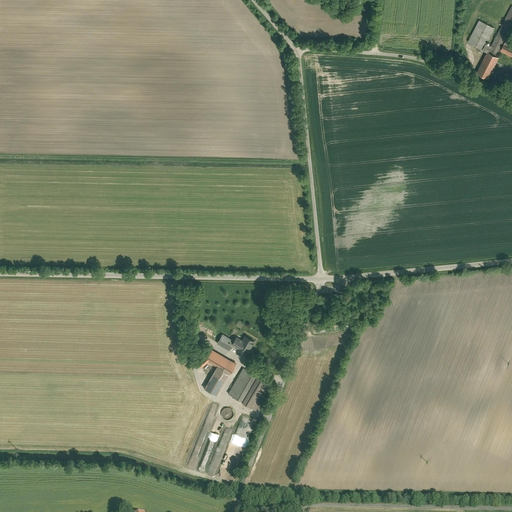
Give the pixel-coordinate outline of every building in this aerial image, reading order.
[(511,5),(497,34),(504,37),(511,41),(511,39),(511,5)] [(493,27),(479,20),(468,40),(483,48),(486,42),(493,27)] [(502,41),(504,37),(497,34),(491,44),(488,50),(495,54),(498,49),(502,41)] [(511,46),(502,41),(498,49),(511,56),(511,46)] [(488,50),(491,44),(486,42),(483,48),(488,50)] [(487,51),(476,71),(487,77),(498,57),(487,51)] [(246,354),(254,339),(246,335),(243,341),(236,337),(234,340),(222,333),(216,342),(229,350),(232,346),(246,354)] [(217,367),(206,388),(217,394),(235,363),(212,349),(206,358),(198,363),(202,367),(209,363),(217,367)] [(243,368),(230,393),(256,409),(270,384),(243,368)] [(225,419),(234,417),(232,407),(222,409),(225,419)] [(222,424),(217,422),(200,470),(203,471),(210,452),(211,453),(222,424)] [(191,453),(188,461),(196,464),(199,456),(191,453)]
